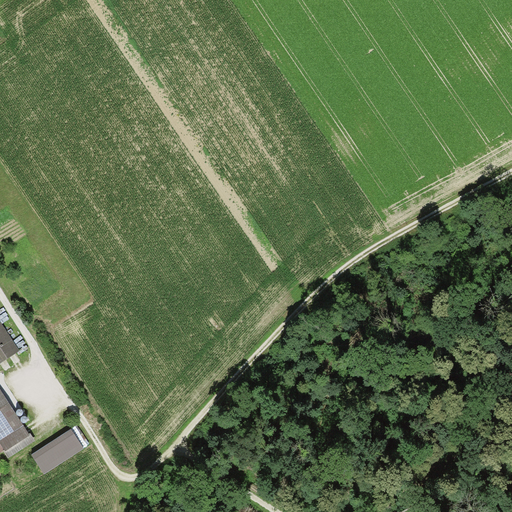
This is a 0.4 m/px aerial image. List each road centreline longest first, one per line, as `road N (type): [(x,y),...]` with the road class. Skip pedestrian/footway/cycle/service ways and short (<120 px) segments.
road 1 (track): [(46,364),(116,472),(137,476),(370,248),(511,170)]
road 2 (track): [(178,438),(290,511)]
